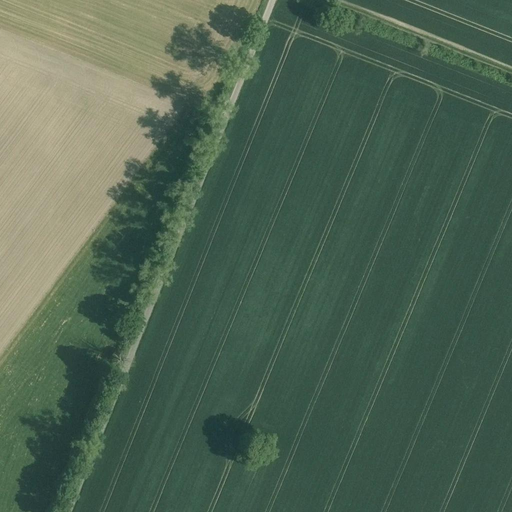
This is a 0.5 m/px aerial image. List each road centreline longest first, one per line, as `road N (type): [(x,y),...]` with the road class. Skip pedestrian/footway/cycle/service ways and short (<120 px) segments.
road 1 (unclassified): [(275,0),(69,511)]
road 2 (track): [(327,0),(511,73)]
